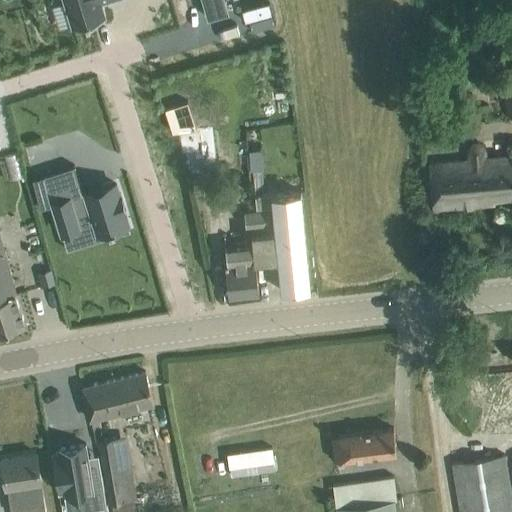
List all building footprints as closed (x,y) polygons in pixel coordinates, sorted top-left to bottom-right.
[(64,0),(73,26),(106,16),(101,0),(102,0),(64,0)] [(224,0),(203,0),(209,17),(228,11),(224,0)] [(511,114),(511,68),(491,73),(493,86),(502,84),(508,115),(511,114)] [(511,195),(511,153),(487,156),(486,145),(476,140),(469,147),(470,157),(429,162),(434,207),(494,200),(494,197),(511,195)] [(77,167),(35,179),(42,208),(55,204),(63,234),(96,224),(99,234),(129,226),(126,214),(127,213),(122,196),(121,196),(118,186),(102,191),(101,187),(84,192),(77,167)] [(310,287),(308,267),(301,190),(272,192),(272,191),(256,192),(258,205),(272,204),(275,229),(250,232),(251,240),(253,261),(256,261),(279,259),(282,290),(310,287)] [(270,207),(258,208),(245,209),(247,227),(272,225),(270,207)] [(0,331),(26,323),(15,293),(16,293),(8,264),(0,240),(0,331)] [(259,292),(256,261),(253,261),(251,240),(226,243),(228,260),(226,260),(227,275),(229,295),(259,292)] [(83,386),(88,405),(91,417),(154,401),(146,370),(83,386)] [(332,434),(335,459),(397,452),(394,427),(332,434)] [(138,497),(127,434),(98,438),(109,502),(112,502),(113,511),(136,511),(134,498),(138,497)] [(57,448),(56,449),(63,492),(92,487),(94,499),(106,497),(102,475),(98,446),(82,449),(81,445),(57,448)] [(276,469),(273,446),(228,453),(231,475),(276,469)] [(2,457),(5,477),(7,488),(8,488),(11,511),(43,511),(43,508),(45,507),(37,452),(2,457)] [(453,462),(461,511),(511,511),(511,496),(505,453),(453,462)] [(398,511),(398,506),(404,505),(403,495),(398,496),(394,473),(334,482),(337,511),(398,511)]
